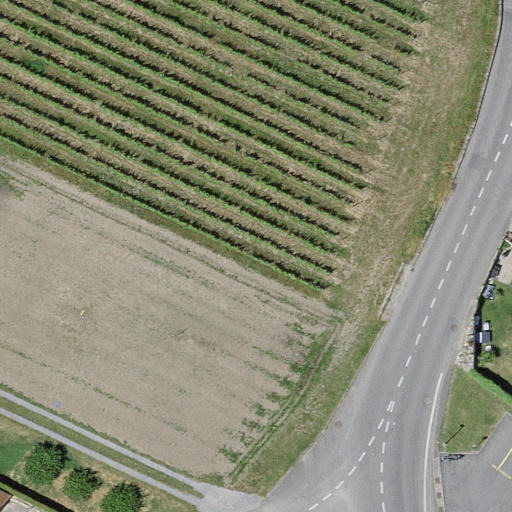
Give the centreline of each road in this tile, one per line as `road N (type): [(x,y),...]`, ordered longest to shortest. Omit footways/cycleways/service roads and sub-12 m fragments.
road 1 (tertiary): [(511,122),(418,338),(362,498)]
road 2 (unknown): [(0,405),(167,482),(266,511)]
